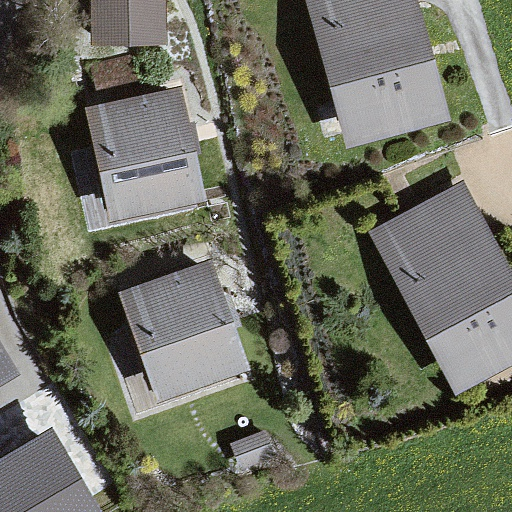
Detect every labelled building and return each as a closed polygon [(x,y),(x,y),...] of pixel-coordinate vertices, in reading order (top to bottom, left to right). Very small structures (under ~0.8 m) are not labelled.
[(162,0),(78,0),(82,52),(160,54),(162,0)] [(403,0),(290,0),(321,156),(439,126),(403,0)] [(169,99),(74,114),(90,230),(193,211),(169,99)] [(511,314),(452,193),(359,239),(438,404),(511,362),(511,314)] [(199,272),(107,296),(141,416),(236,375),(199,272)] [(92,511),(45,436),(0,461),(0,511),(92,511)]
